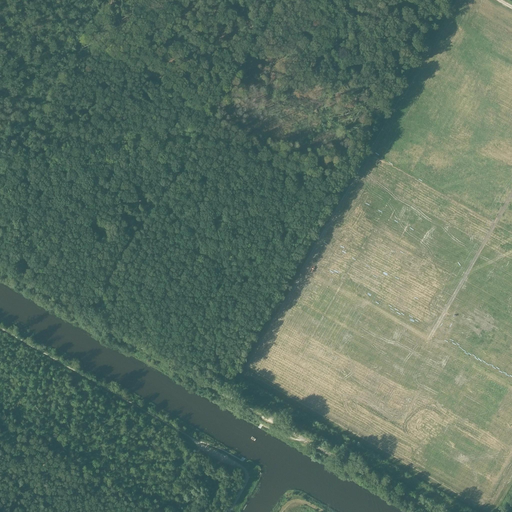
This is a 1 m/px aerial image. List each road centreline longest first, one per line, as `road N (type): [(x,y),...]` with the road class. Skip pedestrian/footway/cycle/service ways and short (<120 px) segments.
road 1 (track): [(90,319),(131,234),(183,163),(278,0)]
road 2 (track): [(90,319),(272,421)]
road 3 (unclassified): [(272,421),(432,511)]
